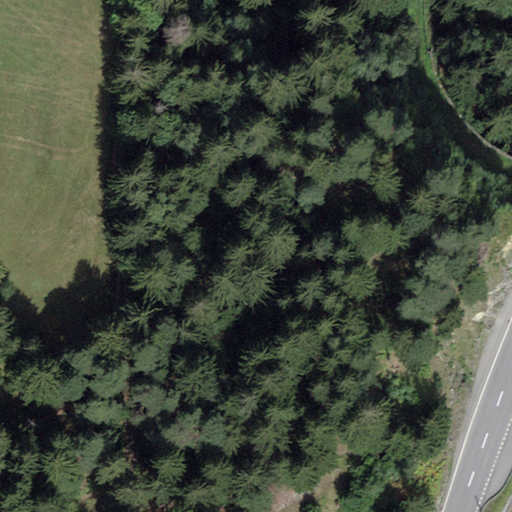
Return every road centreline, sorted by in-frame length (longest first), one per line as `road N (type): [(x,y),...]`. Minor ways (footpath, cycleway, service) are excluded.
road 1 (track): [(111,0),(124,44),(112,205),(131,414),(128,457),(103,511)]
road 2 (track): [(511,169),(452,123),(418,56),(418,0)]
road 3 (primary): [(511,369),(459,511)]
